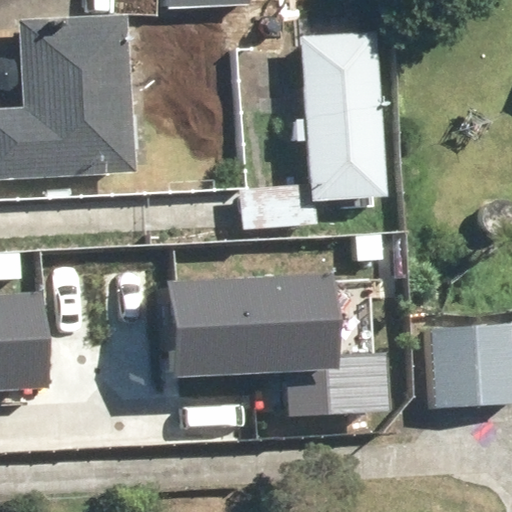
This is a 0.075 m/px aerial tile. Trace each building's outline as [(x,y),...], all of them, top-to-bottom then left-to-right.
[(263,105),(261,74),(277,74),(274,0),(158,0),(162,109),(263,105)] [(0,182),(128,176),(120,18),(13,23),(18,111),(0,112),(0,182)] [(302,204),(380,200),(371,33),(294,37),(302,204)] [(0,416),(114,411),(108,254),(0,258),(0,416)] [(157,377),(263,370),(266,422),(394,414),(388,327),(325,331),(321,263),(151,274),(157,377)] [(433,409),(506,404),(500,311),(426,316),(433,409)]
